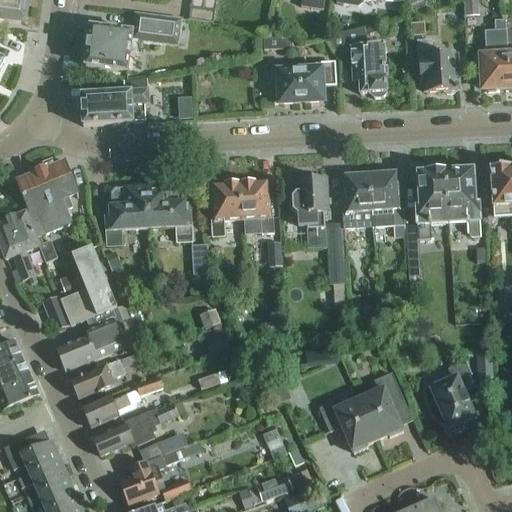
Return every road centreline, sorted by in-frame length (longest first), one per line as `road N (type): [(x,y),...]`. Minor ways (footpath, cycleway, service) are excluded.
road 1 (residential): [(511,126),(104,147),(73,143),(40,125)]
road 2 (residential): [(493,511),(465,452),(349,504),(353,511)]
road 3 (residential): [(0,272),(61,409)]
road 4 (tertiary): [(40,125),(59,0)]
